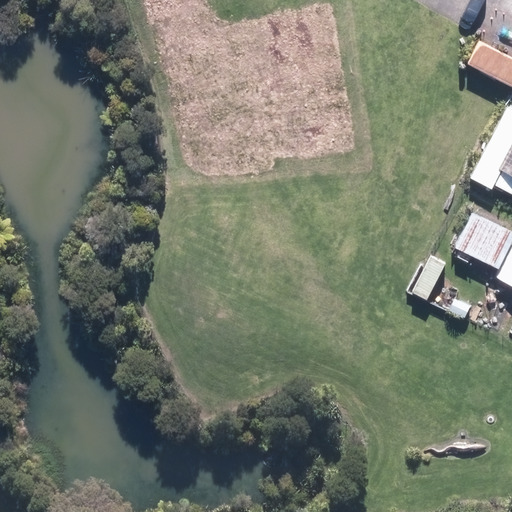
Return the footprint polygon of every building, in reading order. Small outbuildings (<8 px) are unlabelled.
[(511,83),(511,51),(481,35),(468,60),(511,83)] [(511,102),(472,174),(493,185),(496,181),(511,189),(511,102)] [(500,264),(511,241),(511,226),(476,208),(458,243),(500,264)] [(511,241),(500,264),(497,271),(511,278),(511,241)] [(472,303),(456,295),(462,282),(422,262),(409,288),(449,308),(450,306),(467,315),(472,303)]
